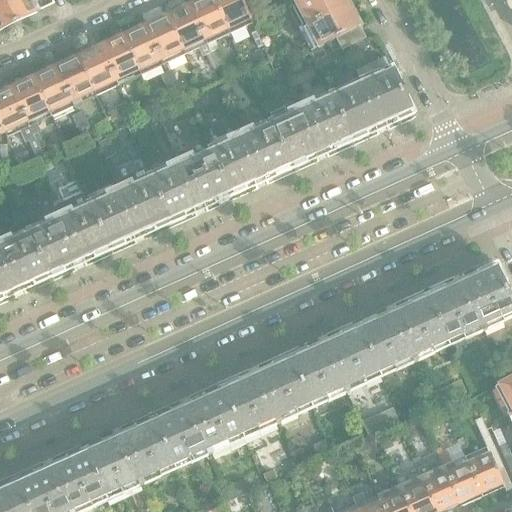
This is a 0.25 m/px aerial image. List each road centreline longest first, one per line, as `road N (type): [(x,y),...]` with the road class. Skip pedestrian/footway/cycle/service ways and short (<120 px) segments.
road 1 (tertiary): [(0,439),(491,210)]
road 2 (tertiary): [(458,144),(0,354)]
road 3 (residential): [(385,0),(458,144)]
road 4 (residential): [(0,54),(125,0)]
